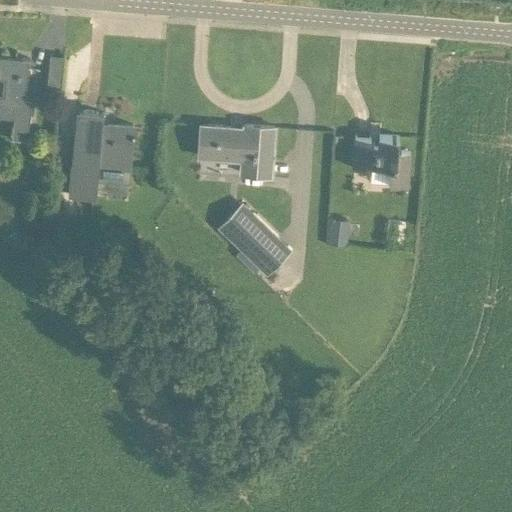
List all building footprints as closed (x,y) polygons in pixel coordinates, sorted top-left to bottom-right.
[(50,55),(47,90),(61,91),(65,57),(50,55)] [(0,116),(15,118),(13,138),(28,140),(32,100),(26,99),(29,59),(21,58),(21,60),(0,57),(0,78),(4,79),(3,95),(0,94),(0,116)] [(77,111),(70,194),(97,197),(98,179),(128,181),(132,136),(134,136),(134,132),(132,132),(133,126),(101,123),(102,114),(77,111)] [(201,125),(198,159),(240,162),(239,175),(271,178),(275,127),(245,124),(244,128),(201,125)] [(355,136),(353,169),(369,169),(369,166),(392,167),(391,183),(408,184),(410,151),(398,151),(399,136),(380,134),(379,143),(371,142),(371,138),(355,136)] [(243,205),(218,230),(268,278),(292,252),(243,205)] [(52,211),(50,239),(63,240),(66,212),(52,211)] [(331,221),(328,246),(347,248),(350,223),(331,221)] [(201,287),(185,301),(197,315),(213,301),(201,287)]
